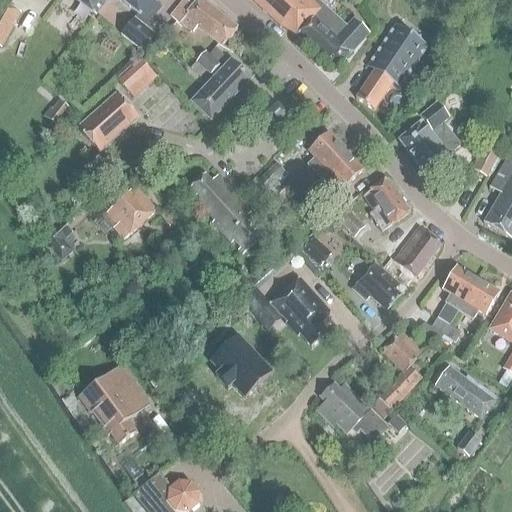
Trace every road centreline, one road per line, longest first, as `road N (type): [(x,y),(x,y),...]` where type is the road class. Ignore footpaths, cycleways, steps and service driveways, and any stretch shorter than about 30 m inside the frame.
road 1 (residential): [(204,483),(285,424),(340,359),(407,309),(457,240)]
road 2 (residential): [(457,240),(293,58)]
road 3 (residential): [(293,58),(202,148)]
